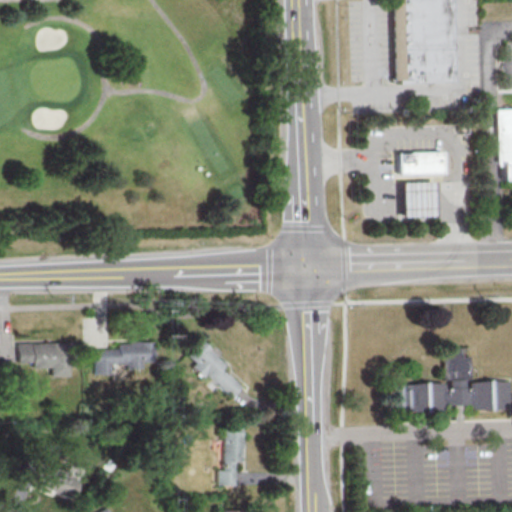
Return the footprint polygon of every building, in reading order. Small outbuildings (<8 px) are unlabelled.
[(392,0),(453,0),(457,82),(396,84),(392,0)] [(495,110),(511,109),(511,176),(498,177),(495,110)] [(393,150),(394,175),(440,173),(439,148),(393,150)] [(432,200),(432,212),(398,213),(398,200),(397,181),(431,179),(432,200)] [(224,364),(199,339),(185,354),(193,362),(192,363),(227,397),(239,385),(221,367),(224,364)] [(15,362),(30,362),(30,367),(49,367),(49,375),(69,375),(68,341),(15,341),(15,362)] [(93,348),(93,373),(109,373),(109,363),(124,363),(124,368),(141,368),(141,360),(151,360),(151,341),(116,341),(116,348),(93,348)] [(505,409),(504,380),(465,381),(464,355),(459,355),(459,347),(446,347),(446,356),(439,356),(440,379),(444,379),(444,382),(394,382),(394,409),(439,409),(439,404),(468,403),(468,409),(505,409)] [(221,469),(215,469),(215,483),(232,484),(233,461),(240,461),(241,427),(221,427),(221,469)] [(39,485),(72,499),(81,478),(27,456),(21,472),(41,480),(39,485)]
